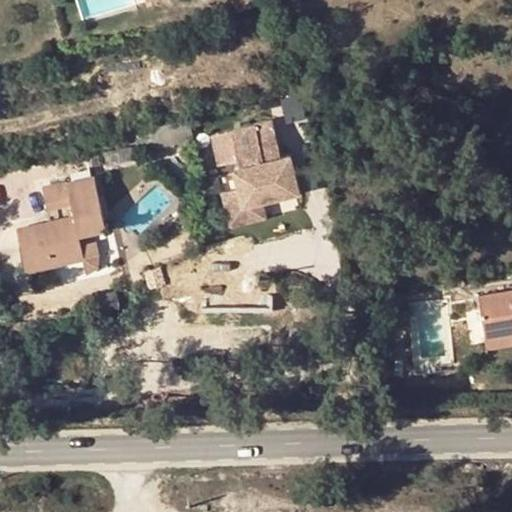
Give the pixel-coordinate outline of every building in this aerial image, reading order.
[(106,26),(81,31),(85,48),(109,42),(106,26)] [(231,225),(272,217),(268,198),(305,190),(296,150),(283,152),(276,119),(212,132),(219,164),(237,161),(242,186),(224,189),(231,225)] [(220,166),(223,187),(239,184),(236,163),(220,166)] [(79,234),(107,227),(95,177),(44,189),(48,210),(73,205),(75,216),(19,230),(29,270),(53,264),(85,257),(82,245),(79,234)] [(379,214),(368,216),(370,226),(381,224),(379,214)] [(96,242),(82,245),(85,257),(53,264),(57,282),(100,272),(102,266),(96,242)] [(164,283),(161,268),(148,270),(150,286),(164,283)] [(511,289),(479,295),(486,338),(511,333),(511,289)] [(511,343),(511,333),(486,338),(488,347),(511,343)]
